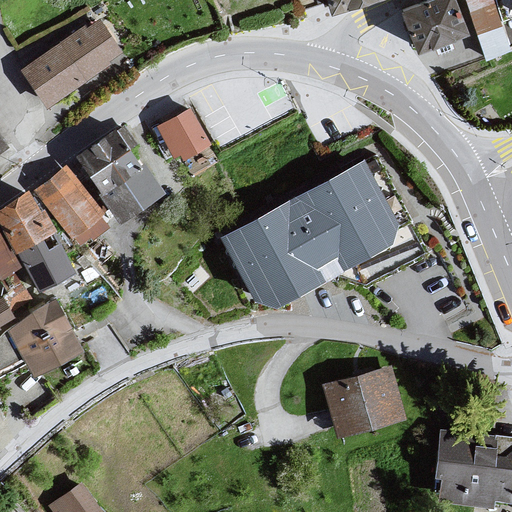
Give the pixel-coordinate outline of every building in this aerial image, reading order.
[(330,0),(330,10),(364,0),(330,0)] [(453,0),(409,0),(399,4),(415,48),(465,29),(453,0)] [(100,23),(22,74),(46,111),(120,56),(100,23)] [(190,104),(155,123),(177,161),(211,144),(190,104)] [(119,119),(72,148),(116,217),(162,188),(119,119)] [(359,151),(216,228),(251,292),(272,298),(320,272),(313,259),(331,249),(338,262),(386,236),(393,213),(359,151)] [(101,208),(65,163),(32,189),(70,237),(73,235),(80,244),(106,223),(97,211),(101,208)] [(53,223),(28,185),(0,202),(0,225),(14,248),(53,223)] [(53,223),(14,248),(18,253),(38,285),(77,260),(53,223)] [(14,248),(0,225),(0,293),(1,292),(6,289),(0,278),(0,264),(18,253),(14,248)] [(0,320),(11,313),(1,292),(0,293),(0,320)] [(32,314),(7,335),(0,339),(0,376),(23,366),(31,383),(84,358),(79,340),(95,329),(85,308),(63,318),(53,302),(32,314)] [(391,360),(321,382),(338,435),(408,413),(391,360)] [(511,434),(435,428),(431,467),(437,469),(437,490),(501,498),(506,490),(511,492),(511,434)] [(102,511),(78,480),(48,503),(54,511),(102,511)]
